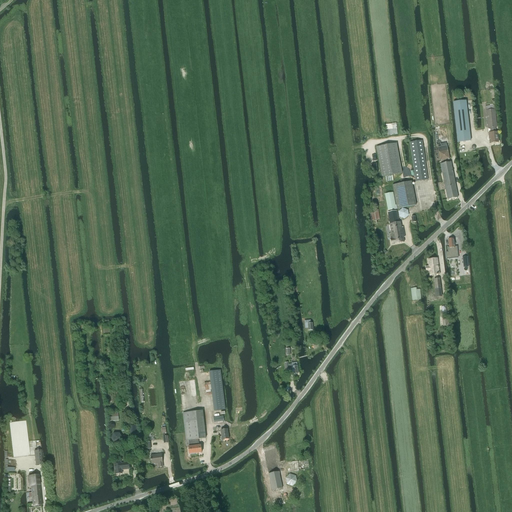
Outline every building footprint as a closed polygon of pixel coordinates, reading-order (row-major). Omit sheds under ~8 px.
[(466,101),(454,102),(453,102),(458,142),(471,141),(466,101)] [(491,143),(498,143),(497,132),(496,132),(495,127),(497,127),(494,105),(485,106),(488,128),(491,128),(491,133),(488,133),(489,137),(490,137),(491,143)] [(415,182),(417,182),(428,180),(422,141),(412,142),(410,142),(415,182)] [(402,173),(396,143),(376,147),(382,177),(402,173)] [(451,162),(449,162),(449,160),(450,160),(446,143),(443,144),(443,143),(437,145),(438,152),(440,161),(441,161),(442,164),(440,164),(447,200),(458,197),(451,162)] [(393,192),(385,194),(388,211),(397,209),(396,205),(395,205),(393,192)] [(398,212),(399,217),(404,219),(409,216),(408,210),(402,208),(398,212)] [(371,221),(380,219),(378,210),(370,211),(371,221)] [(396,211),(388,213),(390,224),(389,224),(392,239),(391,239),(391,244),(404,242),(403,236),(405,235),(404,229),(402,229),(400,222),(398,222),(396,211)] [(447,252),(446,252),(447,258),(456,257),(455,254),(458,253),(457,247),(455,247),(451,248),(452,250),(449,250),(449,247),(447,248),(448,252),(447,252)] [(439,275),(437,258),(428,260),(429,266),(425,266),(426,272),(429,271),(430,276),(439,275)] [(412,300),(421,299),(420,289),(416,290),(416,288),(411,288),(412,300)] [(315,331),(314,324),(312,324),(312,321),(306,321),(306,329),(309,329),(310,332),(315,331)] [(294,374),(299,373),(298,363),(293,363),(293,365),(290,365),(290,362),(286,363),(287,370),(290,369),(290,367),(293,366),(294,374)] [(220,370),(209,372),(211,383),(212,392),(214,411),(225,410),(220,370)] [(194,440),(198,439),(206,438),(202,411),(183,413),(186,441),(189,440),(194,440)] [(130,435),(137,434),(137,427),(136,425),(129,426),(130,435)] [(222,440),(229,439),(227,429),(220,430),(222,440)] [(122,437),(119,433),(113,433),(111,438),(114,443),(120,443),(122,437)] [(275,453),(268,454),(265,455),(269,474),(279,472),(277,463),(280,463),(279,458),(276,459),(275,453)] [(158,467),(163,467),(162,463),(163,463),(162,454),(150,456),(152,464),(158,463),(158,467)] [(122,470),(130,469),(129,462),(121,463),(121,462),(114,462),(115,474),(122,473),(122,470)] [(282,488),(279,472),(269,474),(272,490),(282,488)] [(27,508),(37,507),(33,477),(30,477),(30,473),(24,474),(24,478),(23,478),(24,488),(25,488),(26,496),(21,496),(22,500),(26,499),(27,508)] [(286,479),(288,485),(294,487),(298,483),(297,477),(291,474),(286,479)]
